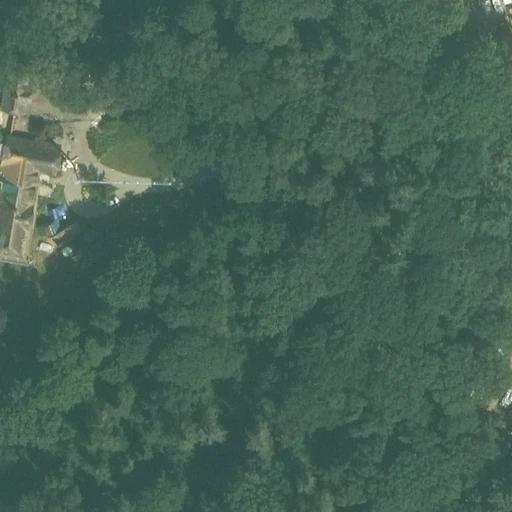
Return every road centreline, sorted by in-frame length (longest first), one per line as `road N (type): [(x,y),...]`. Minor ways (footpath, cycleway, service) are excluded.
road 1 (track): [(447,100),(321,511)]
road 2 (unclassified): [(447,100),(38,0)]
